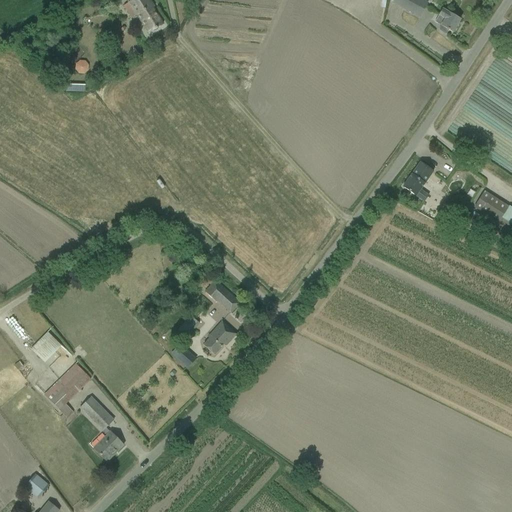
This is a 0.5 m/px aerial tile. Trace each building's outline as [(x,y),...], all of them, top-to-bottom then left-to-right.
[(127,4),(123,7),(131,19),(135,16),(136,17),(148,36),(153,33),(164,26),(156,14),(153,9),(153,8),(155,7),(150,0),(132,0),(127,4)] [(420,19),(421,16),(422,14),(427,3),(421,0),(393,0),(392,4),(420,19)] [(434,23),(441,26),(439,29),(439,32),(444,35),(447,34),(448,31),(452,33),(457,25),(456,25),(459,20),(459,21),(460,20),(442,10),(434,23)] [(71,86),(71,95),(89,95),(90,87),(71,86)] [(423,202),(428,196),(420,191),(433,173),(420,163),(402,188),(423,202)] [(478,212),(476,217),(444,200),(438,213),(472,233),(479,221),(504,238),(511,225),(511,208),(508,206),(507,207),(484,192),(473,209),(478,212)] [(215,302),(216,301),(218,302),(227,292),(215,282),(205,293),(215,302)] [(230,313),(239,304),(235,300),(226,310),(230,313)] [(191,318),(178,331),(186,338),(198,324),(191,318)] [(209,339),(203,346),(214,356),(224,345),(226,346),(236,335),(222,322),(208,338),(209,339)] [(34,352),(49,366),(66,348),(51,334),(34,352)] [(187,369),(195,359),(180,345),(171,354),(187,369)] [(92,380),(76,364),(43,395),(67,419),(74,412),(66,405),(92,380)] [(113,421),(91,398),(79,409),(106,436),(93,449),(105,461),(115,451),(117,452),(123,446),(106,428),(113,421)] [(39,498),(48,487),(35,475),(25,487),(39,498)] [(39,511),(58,511),(59,511),(51,505),(48,502),(39,511)]
